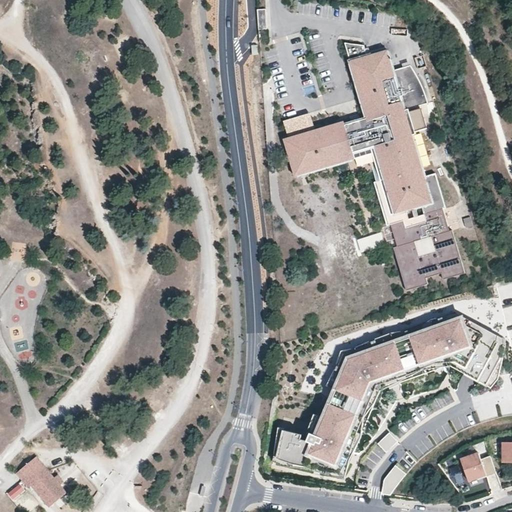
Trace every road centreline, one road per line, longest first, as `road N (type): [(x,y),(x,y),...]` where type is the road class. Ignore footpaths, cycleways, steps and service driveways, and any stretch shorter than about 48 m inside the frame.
road 1 (track): [(19,0),(10,37),(55,76),(128,298),(126,322),(87,382),(0,462)]
road 2 (tertiary): [(228,0),(253,295),(240,434)]
road 3 (track): [(433,0),(463,33),(511,175)]
road 4 (residential): [(241,490),(381,511)]
